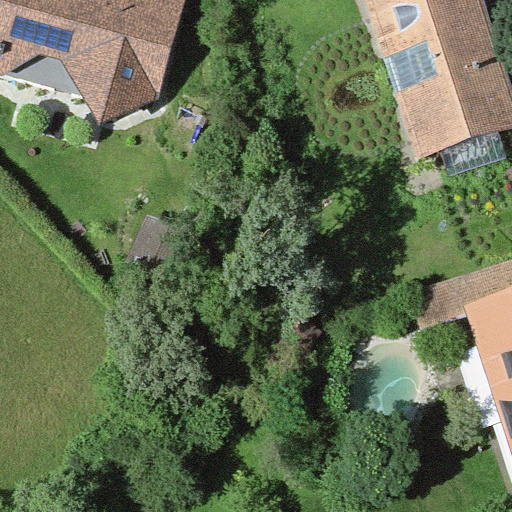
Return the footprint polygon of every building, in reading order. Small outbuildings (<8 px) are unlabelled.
[(53,2),(53,0),(5,0),(0,19),(0,81),(82,104),(106,17),(53,2)] [(140,0),(174,10),(176,0),(140,0)] [(383,0),(402,58),(383,64),(396,103),(415,97),(444,182),(502,163),(449,0),(383,0)] [(155,85),(110,74),(101,109),(146,120),(155,85)] [(511,270),(443,292),(453,324),(466,320),(508,448),(511,446),(511,270)]
